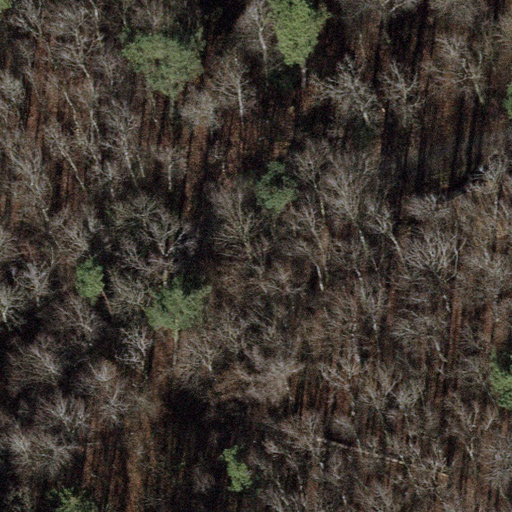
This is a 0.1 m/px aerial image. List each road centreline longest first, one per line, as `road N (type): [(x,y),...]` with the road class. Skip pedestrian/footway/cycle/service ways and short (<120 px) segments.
road 1 (track): [(0,438),(84,325),(212,232),(317,186),(511,143)]
road 2 (track): [(146,511),(178,420),(250,312),(382,212),(431,164)]
